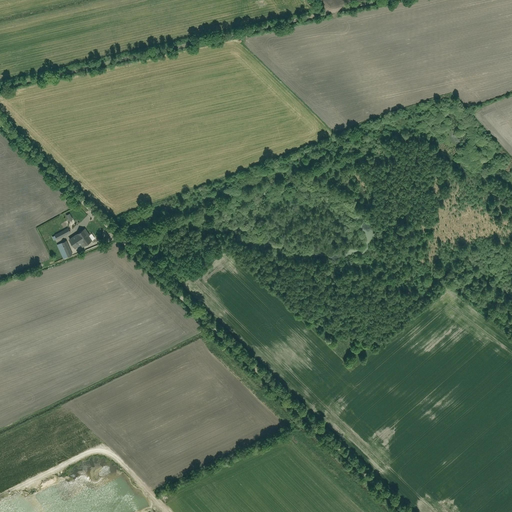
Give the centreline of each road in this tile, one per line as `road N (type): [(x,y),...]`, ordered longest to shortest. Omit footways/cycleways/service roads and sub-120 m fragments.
road 1 (unclassified): [(402,511),(0,123)]
road 2 (track): [(0,87),(370,0)]
